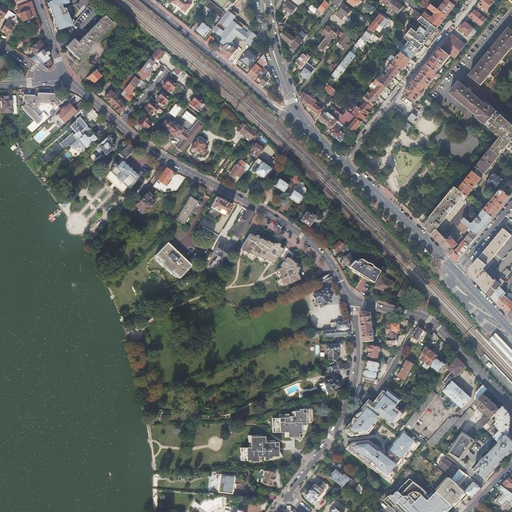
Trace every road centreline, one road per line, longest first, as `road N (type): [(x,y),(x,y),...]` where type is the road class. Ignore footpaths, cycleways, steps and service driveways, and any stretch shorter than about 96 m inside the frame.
road 1 (unclassified): [(65,75),(141,143),(305,237),(354,300)]
road 2 (residential): [(343,162),(470,0)]
road 3 (unclassified): [(145,0),(302,120)]
road 4 (unclassified): [(343,162),(456,272)]
road 5 (residential): [(511,405),(420,316)]
road 6 (residential): [(288,495),(354,389)]
